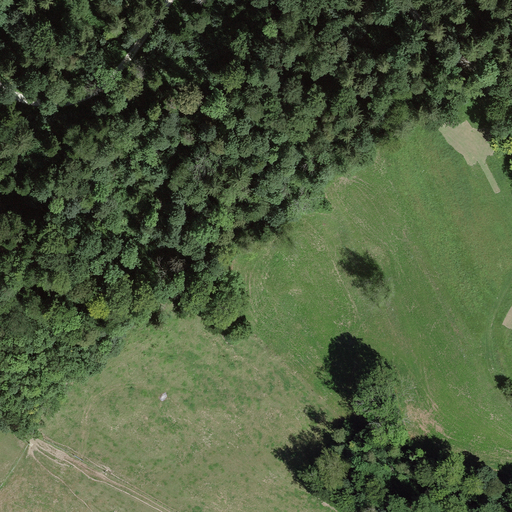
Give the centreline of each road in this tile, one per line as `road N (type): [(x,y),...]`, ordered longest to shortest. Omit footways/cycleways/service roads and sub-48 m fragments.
road 1 (track): [(0,91),(50,105),(90,93),(161,0)]
road 2 (track): [(400,0),(414,20),(511,88)]
